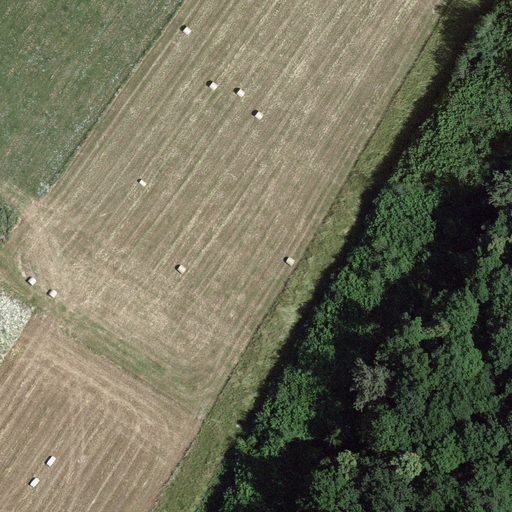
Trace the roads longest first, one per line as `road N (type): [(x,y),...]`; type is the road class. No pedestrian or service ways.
road 1 (track): [(351,511),(511,202)]
road 2 (track): [(235,424),(0,254)]
